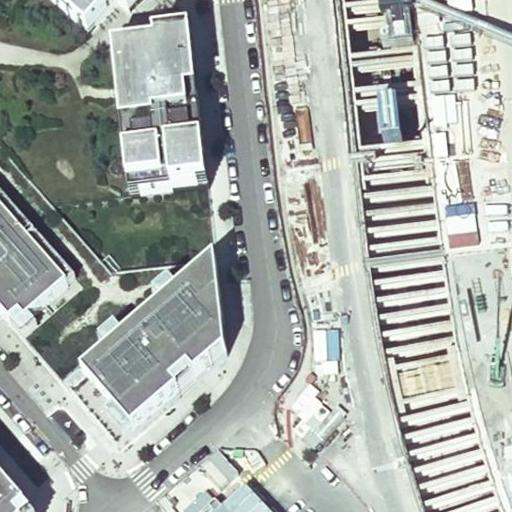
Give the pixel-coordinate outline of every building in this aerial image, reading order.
[(143,0),(51,0),(90,34),(119,3),(131,14),(143,0)] [(193,37),(116,46),(121,94),(133,198),(210,190),(193,37)] [(73,399),(218,264),(116,276),(112,276),(52,207),(0,146),(0,211),(72,296),(21,339),(73,399)] [(0,314),(21,339),(72,296),(0,211),(0,314)] [(218,264),(73,399),(119,452),(228,357),(218,264)] [(0,511),(26,511),(0,482),(0,511)]
